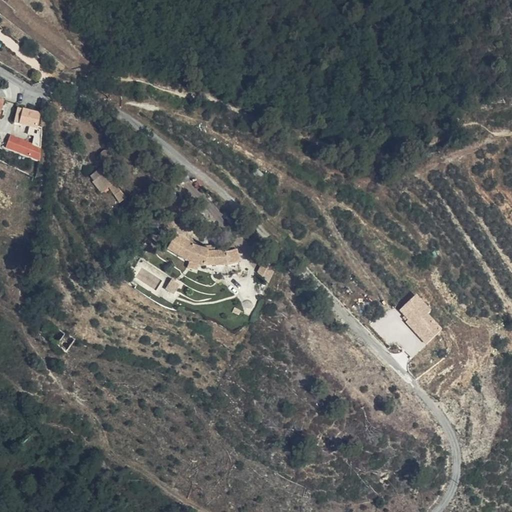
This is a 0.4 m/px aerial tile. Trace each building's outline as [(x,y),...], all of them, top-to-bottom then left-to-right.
[(41,112),(18,106),(14,122),(37,128),(41,112)] [(10,133),(7,142),(41,156),(44,132),(35,130),(33,141),(10,133)] [(40,159),(41,156),(7,142),(6,145),(40,159)] [(101,175),(98,170),(86,177),(96,197),(104,192),(113,210),(121,205),(112,188),(110,188),(103,174),(101,175)] [(196,244),(176,233),(168,249),(187,260),(207,265),(228,265),(242,261),(237,248),(226,251),(208,249),(196,244)] [(265,259),(258,271),(270,282),(276,269),(265,259)] [(172,280),(167,288),(175,293),(180,285),(172,280)] [(407,322),(427,343),(442,329),(428,314),(432,310),(418,296),(402,310),(410,319),(407,322)] [(53,326),(42,336),(68,356),(77,346),(53,326)]
